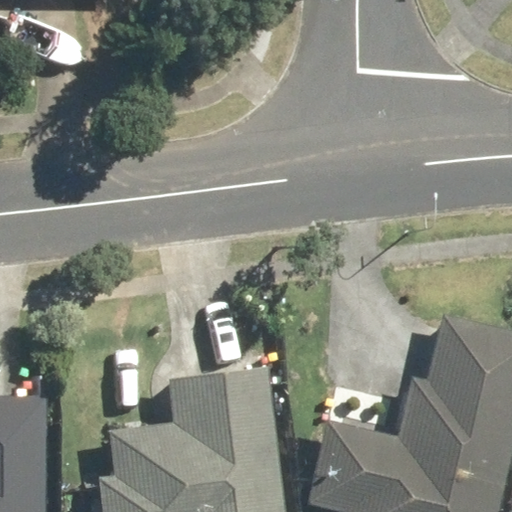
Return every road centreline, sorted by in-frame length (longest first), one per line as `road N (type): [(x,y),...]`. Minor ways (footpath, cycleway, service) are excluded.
road 1 (residential): [(0,214),(352,172)]
road 2 (residential): [(363,0),(352,172)]
road 3 (residential): [(352,172),(511,158)]
